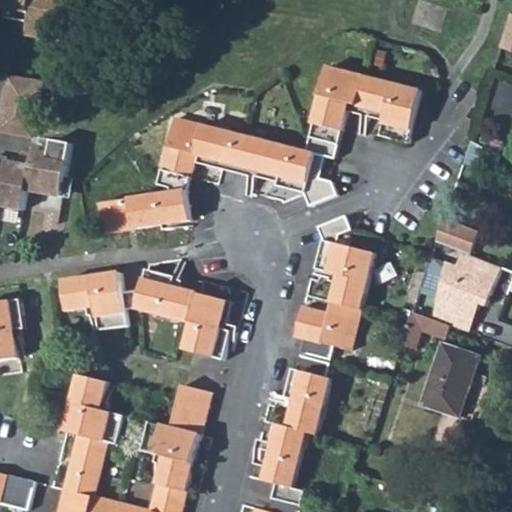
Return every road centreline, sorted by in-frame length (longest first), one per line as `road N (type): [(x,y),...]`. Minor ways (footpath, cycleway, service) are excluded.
road 1 (residential): [(211,511),(270,279),(250,244)]
road 2 (residential): [(444,123),(408,170),(250,244)]
